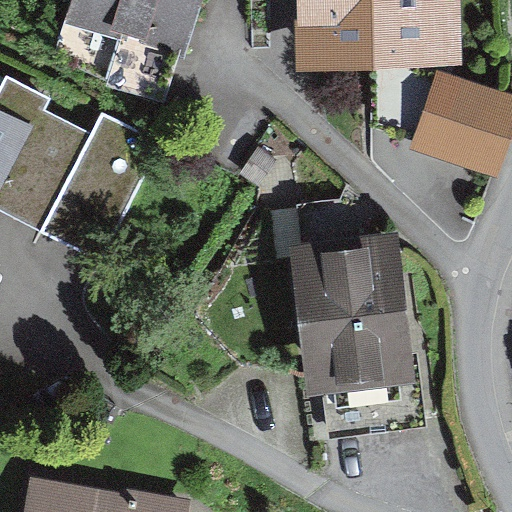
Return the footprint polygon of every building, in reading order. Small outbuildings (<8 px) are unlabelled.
[(208,0),(80,0),(76,12),(126,31),(109,77),(171,100),(208,0)] [(296,0),(299,68),(459,63),(456,0),(296,0)] [(2,98),(0,96),(0,201),(1,199),(48,226),(96,142),(49,115),(60,96),(18,71),(2,98)] [(511,122),(511,100),(439,76),(415,149),(495,175),(511,122)] [(394,239),(292,251),(309,390),(411,378),(394,239)] [(181,511),(185,498),(47,468),(37,511),(181,511)]
